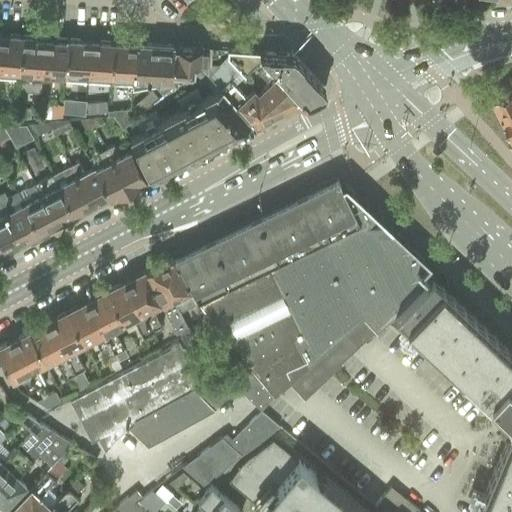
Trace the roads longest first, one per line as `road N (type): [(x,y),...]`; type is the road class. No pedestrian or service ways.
road 1 (secondary): [(0,300),(376,91)]
road 2 (secondary): [(376,91),(416,175),(511,266)]
road 3 (secondary): [(511,200),(424,119),(376,91)]
road 4 (tertiary): [(511,35),(440,51),(376,91)]
road 5 (secondary): [(376,91),(280,0)]
